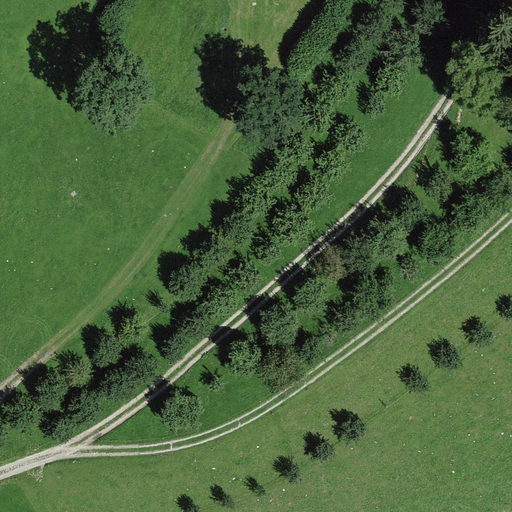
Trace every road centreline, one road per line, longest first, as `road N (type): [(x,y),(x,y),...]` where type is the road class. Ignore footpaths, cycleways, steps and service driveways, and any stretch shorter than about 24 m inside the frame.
road 1 (track): [(511,10),(401,165),(241,320),(66,452)]
road 2 (track): [(0,474),(66,452),(197,441),(289,395),(511,216)]
road 3 (track): [(0,396),(152,246),(223,140),(235,98),(237,0)]
